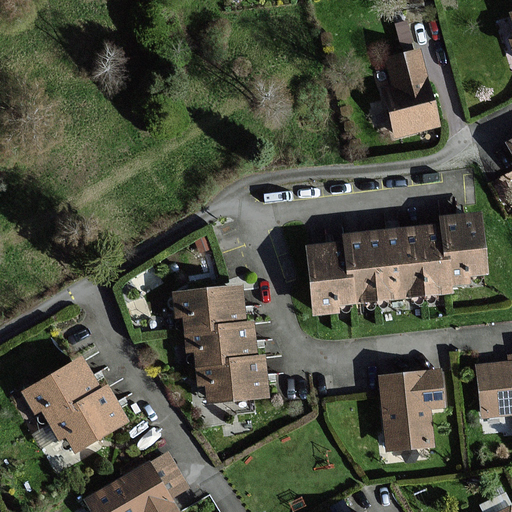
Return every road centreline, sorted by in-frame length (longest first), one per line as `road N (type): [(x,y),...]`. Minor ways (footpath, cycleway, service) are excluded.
road 1 (residential): [(82,286),(231,511)]
road 2 (residential): [(82,286),(217,206)]
